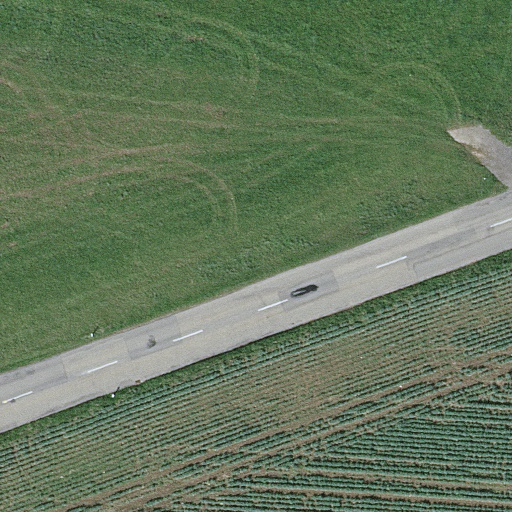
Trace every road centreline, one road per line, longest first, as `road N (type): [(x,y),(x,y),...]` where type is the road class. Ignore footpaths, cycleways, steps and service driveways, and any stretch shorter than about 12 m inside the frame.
road 1 (secondary): [(511,211),(0,403)]
road 2 (track): [(511,185),(380,122),(0,61)]
